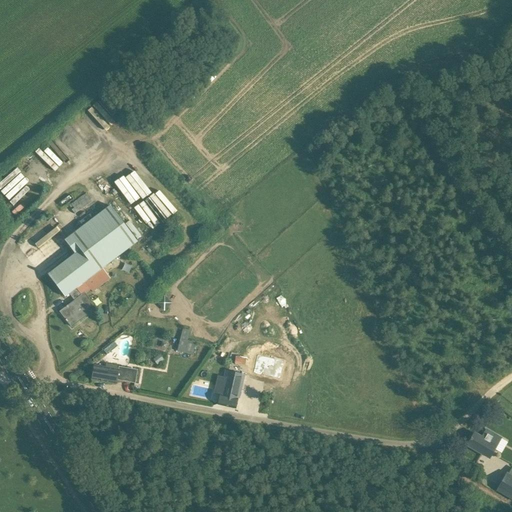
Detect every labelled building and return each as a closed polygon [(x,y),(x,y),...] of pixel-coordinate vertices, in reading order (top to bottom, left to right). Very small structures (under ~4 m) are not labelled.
[(53,138),(70,159),(82,149),(86,153),(90,150),(85,144),(90,140),(73,120),(68,124),(73,130),(67,135),(63,130),(53,138)] [(46,148),(43,152),(59,164),(62,160),(46,148)] [(16,167),(0,182),(0,190),(13,205),(30,189),(25,184),(29,181),(16,167)] [(154,191),(134,208),(152,229),(172,213),(154,191)] [(72,327),(75,324),(96,308),(85,293),(90,289),(92,291),(110,278),(102,268),(138,243),(109,205),(64,240),(75,253),(47,274),(65,297),(69,293),(75,300),(60,312),(72,327)] [(164,294),(157,301),(164,310),(172,303),(164,294)] [(196,341),(188,339),(190,330),(183,328),(176,350),(192,355),(196,341)] [(155,358),(159,363),(163,360),(159,355),(155,358)] [(279,379),(283,361),(257,355),(253,373),(279,379)] [(94,365),(91,379),(117,384),(118,374),(126,375),(127,371),(119,370),(120,367),(107,364),(106,368),(94,365)] [(220,395),(218,404),(235,408),(237,403),(243,375),(227,371),(222,395),(220,395)] [(468,445),(490,458),(497,447),(494,445),(498,437),(486,430),(481,438),(474,434),(468,445)] [(497,488),(511,497),(511,474),(506,471),(497,488)]
